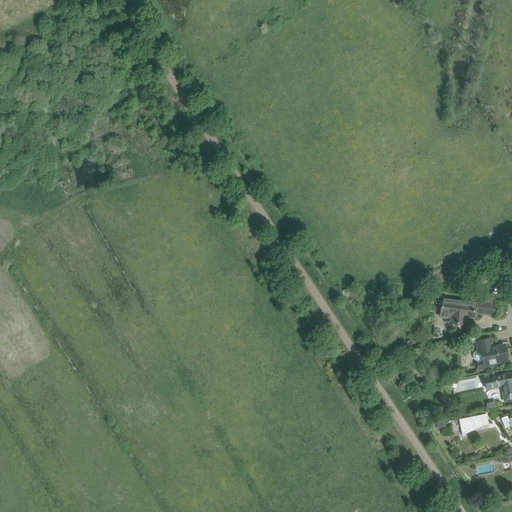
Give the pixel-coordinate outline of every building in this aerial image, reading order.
[(443,299),(440,317),(442,317),(451,318),(450,324),(463,326),(464,316),(473,317),(473,318),(474,315),(477,315),(477,313),(493,316),(495,304),(494,304),(495,299),(485,298),(484,302),(475,301),(475,303),(443,299)] [(473,354),(472,356),(473,360),(475,362),(477,362),(477,363),(478,370),(493,367),(493,364),(507,361),(504,346),(490,348),(489,340),(481,341),(476,342),(478,349),(478,352),(475,353),(473,354)] [(493,373),(483,375),(484,380),(486,389),(501,386),(505,402),(511,400),(511,374),(495,378),(493,373)] [(488,425),(486,414),(459,420),(461,431),(482,426),(488,425)] [(507,417),(501,419),(505,429),(511,426),(511,427),(511,417),(508,420),(507,417)] [(447,421),(438,423),(439,429),(448,428),(447,421)] [(511,455),(507,456),(502,457),(503,463),(511,461),(511,455)]
